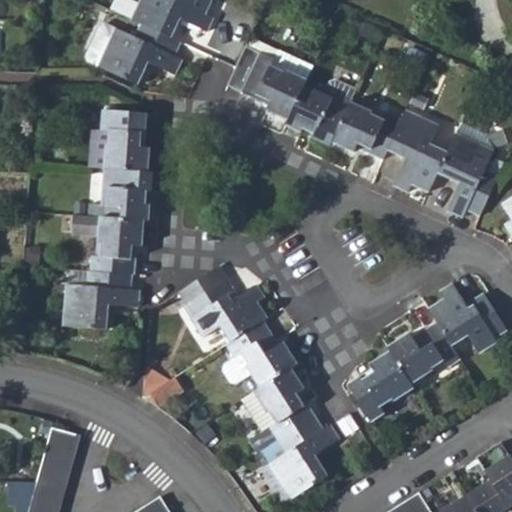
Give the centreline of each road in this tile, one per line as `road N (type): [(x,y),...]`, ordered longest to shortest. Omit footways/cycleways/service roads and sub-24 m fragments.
road 1 (residential): [(195,117),(183,112),(176,255),(262,255),(319,349),(358,325)]
road 2 (residential): [(214,511),(149,436),(43,385),(0,379)]
road 3 (residential): [(341,185),(291,220),(358,325)]
road 4 (residential): [(357,511),(501,418)]
road 5 (residential): [(341,185),(195,117)]
road 6 (residential): [(481,250),(341,185)]
road 7 (residential): [(358,325),(481,250)]
